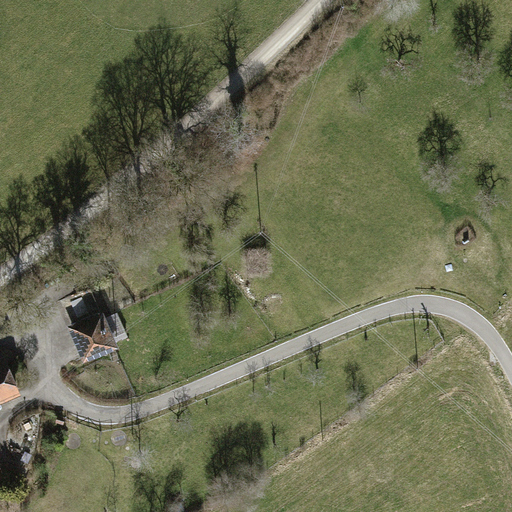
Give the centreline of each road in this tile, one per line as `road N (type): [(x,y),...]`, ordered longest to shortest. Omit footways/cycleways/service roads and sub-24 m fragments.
road 1 (unclassified): [(13,320),(56,388),(78,408),(109,415),(175,398),(368,316),(420,303),(480,321),(511,366)]
road 2 (track): [(0,278),(266,59),(324,0)]
